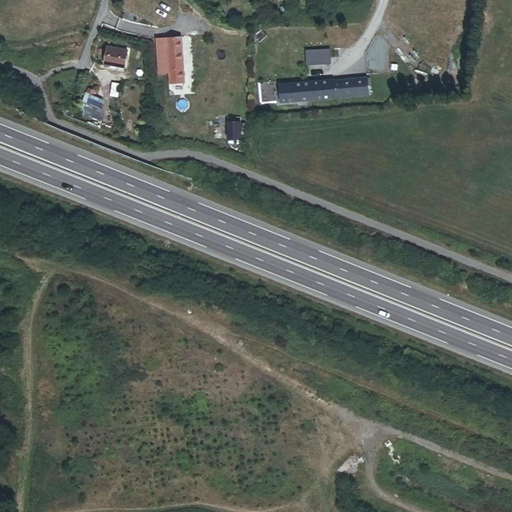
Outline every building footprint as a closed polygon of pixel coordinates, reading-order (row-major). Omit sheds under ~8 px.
[(172,92),(186,90),(181,38),(168,39),(171,79),(172,92)] [(162,80),(171,79),(168,39),(159,40),(162,80)] [(125,69),(129,51),(108,47),(105,65),(113,67),(112,70),(117,71),(118,68),(125,69)] [(339,65),(338,50),(290,54),(291,69),(339,65)] [(378,80),(380,62),(384,63),(386,52),(371,50),(367,79),(378,80)] [(294,101),(295,103),(336,100),(335,82),(282,86),(283,102),(294,101)] [(79,111),(87,114),(96,92),(89,89),(79,111)] [(120,102),(119,89),(112,89),(113,103),(120,102)] [(75,121),(82,124),(87,114),(79,111),(75,121)] [(241,139),(240,117),(228,117),(229,139),(241,139)] [(198,135),(208,135),(207,124),(203,124),(203,127),(197,128),(198,135)] [(173,141),(191,140),(190,125),(172,126),(173,141)]
